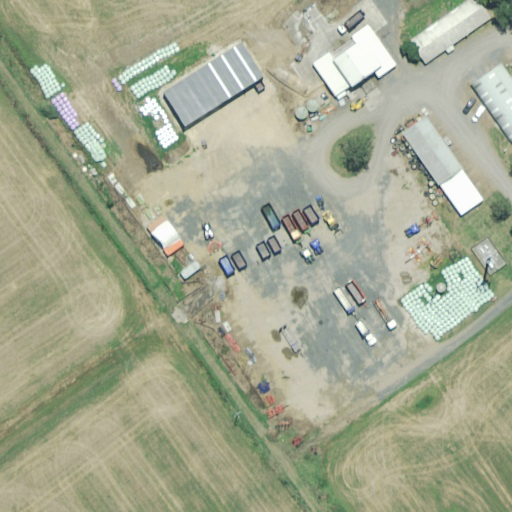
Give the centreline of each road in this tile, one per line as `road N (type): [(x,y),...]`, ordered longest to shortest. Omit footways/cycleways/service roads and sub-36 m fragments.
road 1 (track): [(0,66),(287,462),(511,294)]
road 2 (track): [(381,158),(390,115),(431,85),(511,193)]
road 3 (track): [(390,115),(337,122),(313,156),(314,172),(333,187),(355,190),(381,158)]
